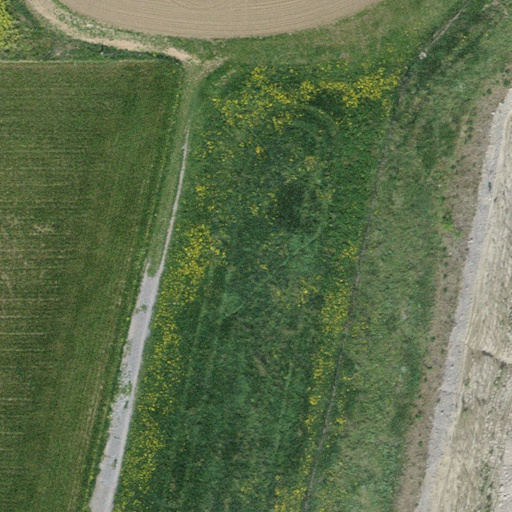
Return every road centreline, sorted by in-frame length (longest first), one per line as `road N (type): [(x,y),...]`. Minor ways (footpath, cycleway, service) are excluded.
road 1 (track): [(80,511),(174,61)]
road 2 (unknown): [(17,0),(18,38),(174,61)]
